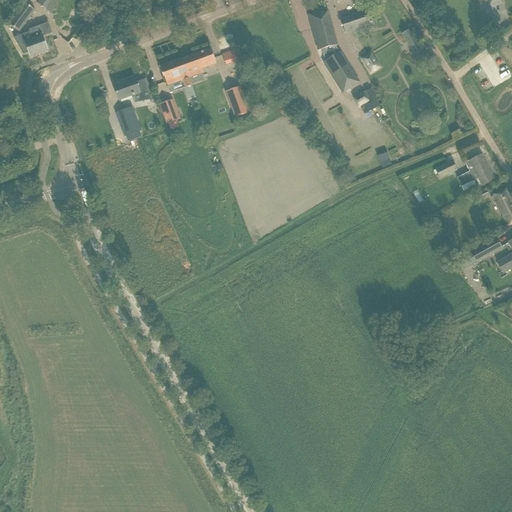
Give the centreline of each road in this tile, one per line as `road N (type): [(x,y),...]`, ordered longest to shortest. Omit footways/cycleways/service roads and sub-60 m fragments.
road 1 (tertiary): [(252,511),(98,247),(75,182)]
road 2 (tertiary): [(75,63),(251,0)]
